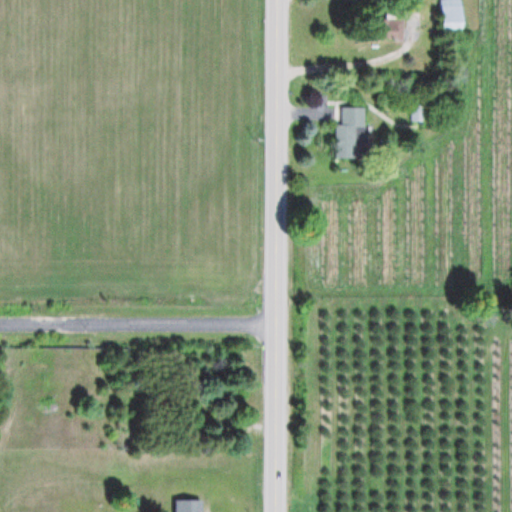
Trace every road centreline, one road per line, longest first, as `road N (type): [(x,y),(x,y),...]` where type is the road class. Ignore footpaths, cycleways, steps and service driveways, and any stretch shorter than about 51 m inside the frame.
road 1 (tertiary): [(272,511),(276,0)]
road 2 (residential): [(274,326),(0,323)]
